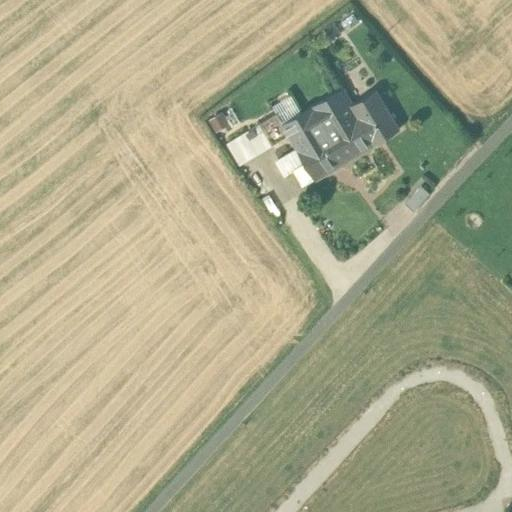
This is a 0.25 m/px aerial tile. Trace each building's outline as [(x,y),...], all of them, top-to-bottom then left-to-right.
[(341,21),(348,30),(360,22),(353,13),(341,21)] [(342,32),(335,21),(324,29),(331,39),(342,32)] [(300,114),(283,124),(289,134),(292,139),(304,132),(310,141),(357,112),(352,104),(353,104),(343,88),(300,114)] [(357,112),(310,141),(304,132),(292,139),(297,148),(305,161),(293,168),(303,186),(315,178),(316,179),(375,143),(375,142),(399,127),(376,90),(353,104),(352,104),(357,112)] [(283,124),(300,114),(290,96),(272,107),(276,113),(283,124)] [(217,130),(230,122),(223,110),(210,118),(217,130)] [(283,124),(276,113),(266,120),(273,131),(283,124)] [(266,120),(239,136),(251,157),(278,140),(273,131),(266,120)] [(283,124),(273,131),(278,140),(289,134),(283,124)] [(238,165),(251,157),(239,136),(225,144),(238,165)] [(282,175),(293,168),(305,161),(297,148),(274,161),(282,175)] [(255,186),(274,217),(281,213),(263,182),(255,186)] [(421,185),(405,202),(414,210),(430,193),(421,185)]
